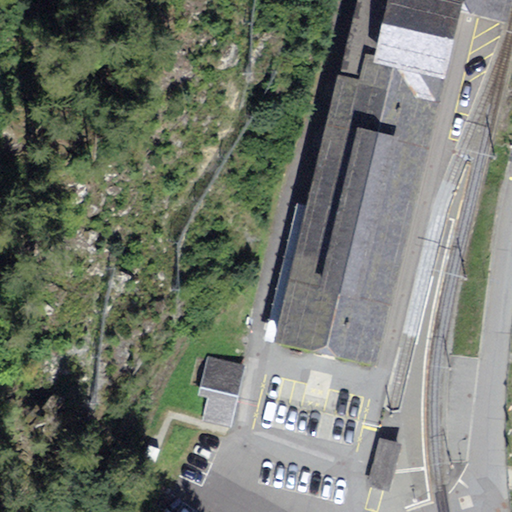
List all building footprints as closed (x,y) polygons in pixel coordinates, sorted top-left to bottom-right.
[(448,62),(460,11),(462,4),(444,0),(351,0),(265,340),(376,366),(448,62)] [(511,0),(444,0),(462,4),(460,11),(507,22),(511,0)] [(246,364),(205,354),(190,415),(231,425),(246,364)] [(335,414),(334,435),(356,436),(358,415),(335,414)] [(396,448),(381,444),(370,484),(386,488),(396,448)] [(303,511),(183,456),(161,502),(182,511),(303,511)]
